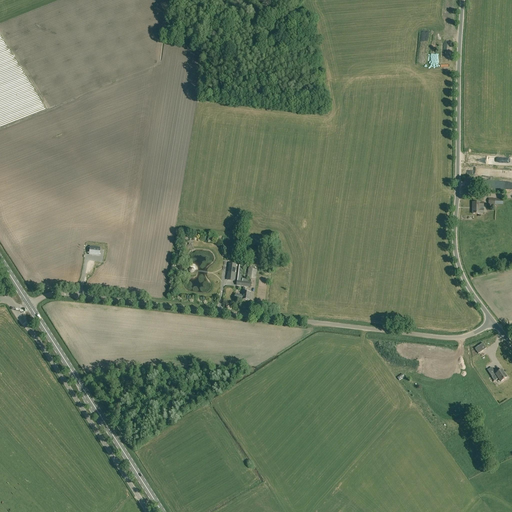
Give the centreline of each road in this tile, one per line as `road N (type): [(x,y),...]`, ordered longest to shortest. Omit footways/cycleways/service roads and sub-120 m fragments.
road 1 (unclassified): [(492,321),(446,338),(61,294),(29,305)]
road 2 (unclassified): [(492,321),(455,257),(462,0)]
road 3 (primary): [(161,511),(29,305)]
road 4 (unclassified): [(147,511),(17,312)]
